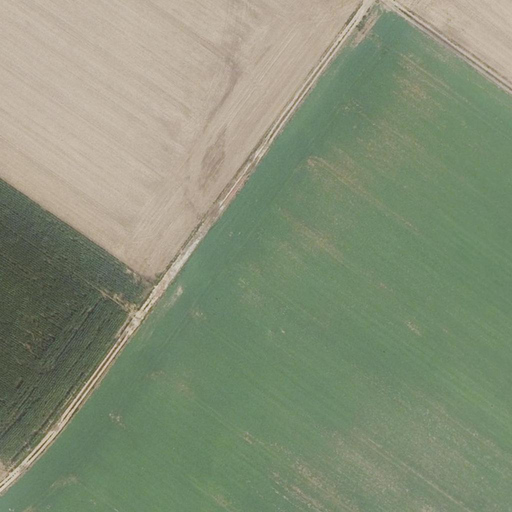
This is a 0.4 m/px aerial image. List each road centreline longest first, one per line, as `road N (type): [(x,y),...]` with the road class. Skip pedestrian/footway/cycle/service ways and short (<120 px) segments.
road 1 (track): [(368,0),(66,417),(0,487)]
road 2 (track): [(511,95),(378,0)]
